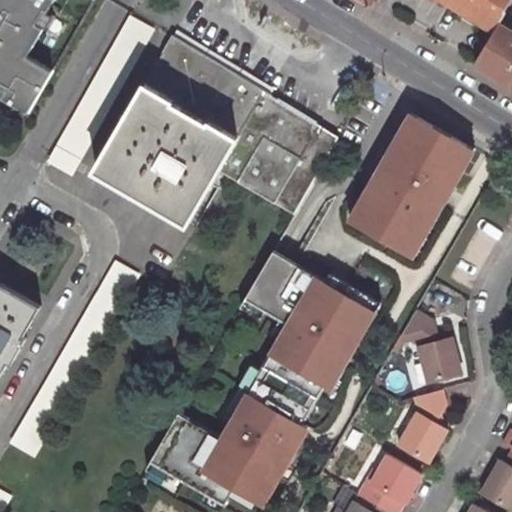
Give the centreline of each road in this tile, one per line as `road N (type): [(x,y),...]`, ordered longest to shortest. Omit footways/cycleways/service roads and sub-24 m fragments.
road 1 (residential): [(437,511),(491,419),(494,314),(511,270)]
road 2 (primary): [(298,0),(511,130)]
